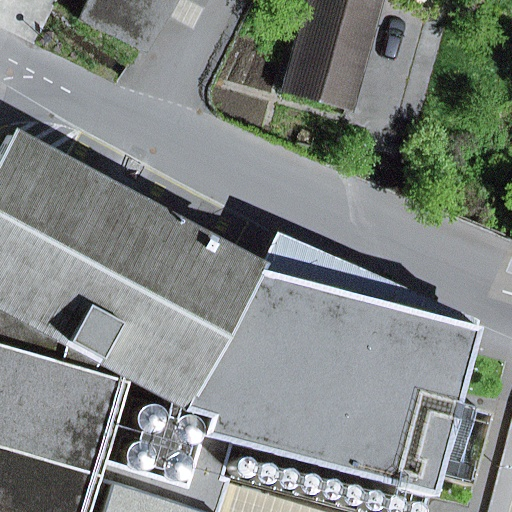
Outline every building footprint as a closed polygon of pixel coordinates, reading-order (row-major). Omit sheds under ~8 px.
[(156,21),(159,23),(170,0),(86,0),(77,19),(141,51),(156,21)] [(310,0),(285,92),(347,109),(376,0),(310,0)] [(0,421),(99,464),(94,481),(189,511),(216,511),(224,487),(225,481),(216,479),(225,444),(428,497),(433,479),(452,406),(472,329),(253,271),(7,137),(0,149),(0,421)] [(472,329),(474,321),(272,234),(253,271),(472,329)] [(433,479),(465,487),(484,414),(452,406),(433,479)] [(0,511),(84,511),(94,481),(99,464),(0,421),(0,511)] [(246,467),(239,459),(229,461),(225,471),(232,479),(242,477),(246,467)] [(267,473),(261,465),(250,467),(247,477),(253,485),(264,483),(267,473)] [(288,478),(281,470),(271,472),(268,482),(275,490),(285,488),(288,478)] [(310,483),(303,476),(293,478),(290,488),(297,495),(307,493),(310,483)] [(332,490),(326,481),(316,482),(311,491),(316,500),(327,499),(332,490)] [(306,511),(224,487),(216,511),(306,511)] [(353,494),(346,487),(335,488),(332,498),(339,506),(349,504),(353,494)] [(374,501),(368,492),(358,493),(353,502),(358,511),(369,510),(374,501)] [(393,511),(396,508),(390,499),(380,499),(375,508),(376,511),(393,511)]
